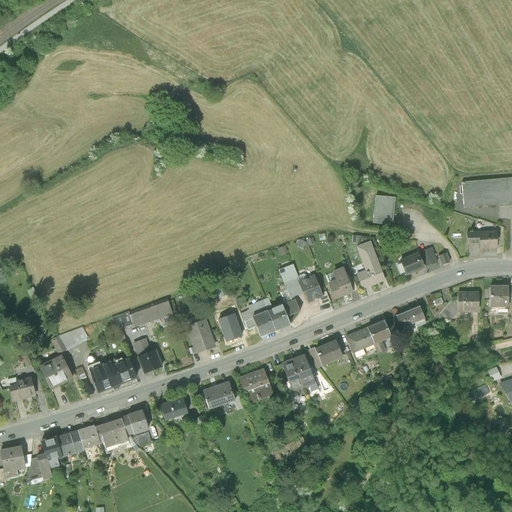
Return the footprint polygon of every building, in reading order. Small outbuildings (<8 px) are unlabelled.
[(511,178),(462,183),(464,208),(511,204),(511,178)] [(397,198),(379,195),(375,224),(393,226),(397,198)] [(496,232),(468,234),(469,246),(481,245),(481,250),(497,249),(496,232)] [(386,282),(372,240),(352,246),(366,289),(386,282)] [(418,252),(427,273),(439,267),(430,247),(418,252)] [(424,266),(418,253),(400,261),(406,273),(424,266)] [(447,254),(439,257),(442,264),(449,261),(447,254)] [(343,271),(329,276),(336,297),(350,293),(343,271)] [(325,303),(316,276),(301,281),(310,308),(325,303)] [(508,286),(490,286),(490,306),(508,306),(508,286)] [(478,294),(459,293),(458,312),(478,312),(478,294)] [(168,302),(129,317),(132,325),(133,329),(172,314),(168,302)] [(283,306),(266,311),(274,331),(290,326),(283,306)] [(427,323),(420,307),(396,317),(401,329),(415,323),(416,328),(427,323)] [(274,331),(266,311),(252,316),(258,336),(274,331)] [(116,331),(132,325),(129,317),(127,313),(112,319),(116,331)] [(234,315),(218,320),(226,342),(241,337),(234,315)] [(216,350),(205,318),(189,324),(199,355),(216,350)] [(380,324),(365,330),(370,343),(385,338),(380,324)] [(59,336),(65,350),(91,340),(85,326),(59,336)] [(355,349),(370,343),(365,330),(350,335),(355,349)] [(344,355),(336,340),(316,350),(325,365),(344,355)] [(166,367),(160,350),(139,357),(145,374),(166,367)] [(303,355),(291,361),(301,384),(313,379),(303,355)] [(72,379),(61,358),(42,368),(53,389),(72,379)] [(126,360),(91,370),(97,390),(132,380),(126,360)] [(289,389),(301,384),(291,361),(279,366),(289,389)] [(269,384),(263,371),(241,382),(247,395),(269,384)] [(30,377),(9,382),(13,399),(34,394),(30,377)] [(511,380),(499,384),(511,404),(511,380)] [(225,385),(204,391),(208,405),(230,399),(225,385)] [(180,400),(162,405),(165,419),(184,414),(180,400)] [(139,412),(119,418),(125,439),(149,434),(139,412)] [(129,447),(125,439),(119,418),(96,426),(103,444),(106,455),(129,447)] [(84,450),(103,444),(96,426),(78,432),(84,450)] [(78,432),(62,437),(67,456),(84,450),(78,432)] [(48,462),(67,456),(62,437),(43,443),(48,462)] [(298,440),(267,453),(273,469),(282,465),(281,461),(303,452),(298,440)] [(21,446),(1,450),(5,471),(25,467),(21,446)]
